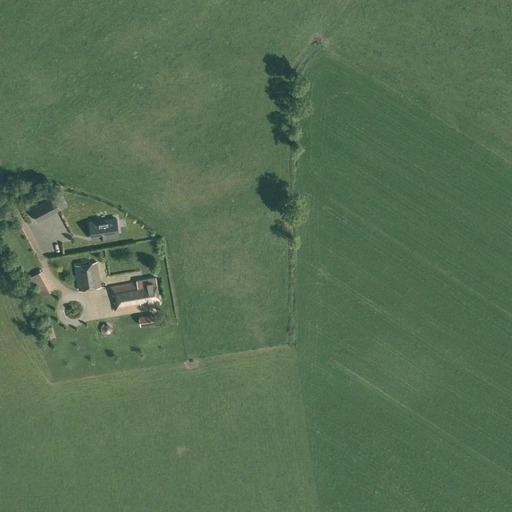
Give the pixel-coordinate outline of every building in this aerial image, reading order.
[(54,198),(43,204),(48,214),(59,209),(54,198)] [(92,238),(119,234),(116,218),(89,222),(92,238)] [(75,265),(78,290),(101,286),(97,261),(75,265)] [(45,268),(32,274),(41,293),(54,287),(45,268)] [(113,302),(114,311),(160,302),(155,277),(136,280),(136,281),(109,286),(111,295),(112,295),(114,302),(113,302)] [(138,316),(140,325),(155,322),(154,314),(138,316)] [(108,334),(114,330),(109,323),(103,328),(108,334)]
